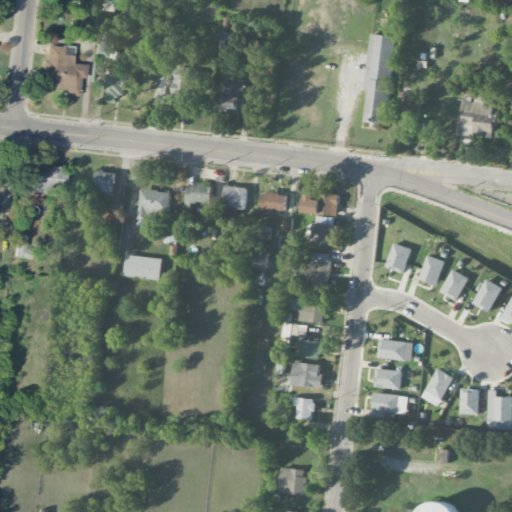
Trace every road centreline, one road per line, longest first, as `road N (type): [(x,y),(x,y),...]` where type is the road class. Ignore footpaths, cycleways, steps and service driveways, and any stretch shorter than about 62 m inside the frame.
road 1 (tertiary): [(511,218),(374,170),(0,125)]
road 2 (residential): [(374,170),(336,511)]
road 3 (residential): [(360,295),(414,306),(492,354)]
road 4 (residential): [(374,170),(511,181)]
road 5 (residential): [(33,0),(17,127)]
